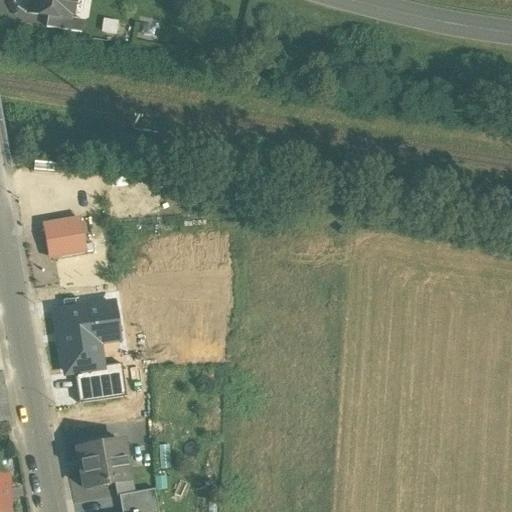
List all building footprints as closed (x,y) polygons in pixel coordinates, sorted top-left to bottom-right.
[(29,0),(27,14),(47,17),(69,21),(69,19),(69,16),(74,16),(80,14),(82,3),(77,0),(29,0)] [(69,21),(47,17),(45,29),(80,34),(82,22),(69,19),(69,21)] [(68,222),(48,225),(49,229),(44,230),(47,246),(52,245),(53,249),(59,248),(60,258),(84,253),(83,246),(78,219),(68,221),(68,222)] [(90,245),(83,246),(84,253),(92,252),(90,245)] [(116,333),(112,306),(57,313),(66,375),(74,374),(101,370),(100,367),(96,336),(116,333)] [(101,370),(74,374),(78,405),(127,398),(122,364),(100,367),(101,370)] [(78,450),(85,490),(130,482),(124,452),(113,444),(78,450)] [(158,511),(156,499),(155,491),(120,497),(121,505),(122,511),(158,511)]
